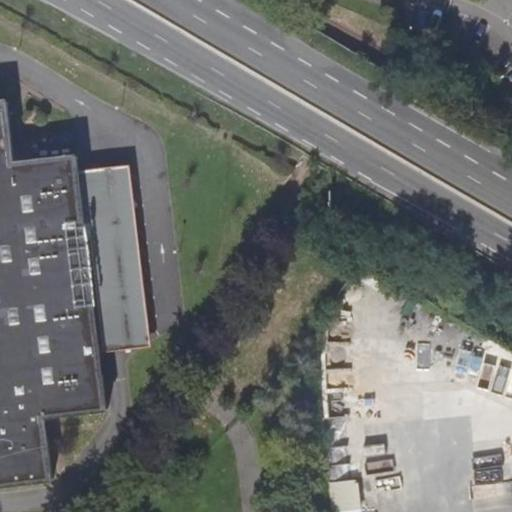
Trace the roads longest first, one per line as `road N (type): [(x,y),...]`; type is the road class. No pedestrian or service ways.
road 1 (secondary): [(94,0),(511,238)]
road 2 (secondary): [(511,192),(184,0)]
road 3 (unknown): [(401,359),(442,511)]
